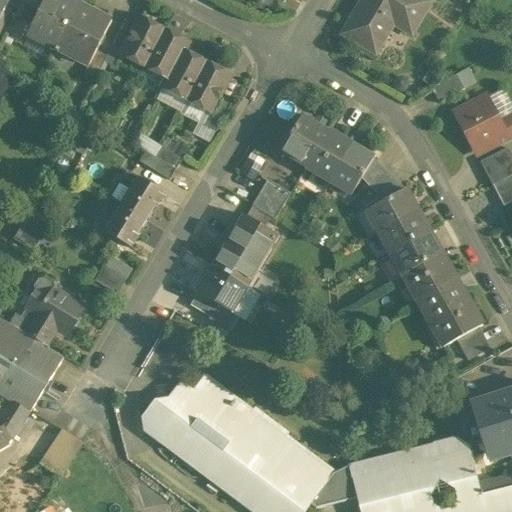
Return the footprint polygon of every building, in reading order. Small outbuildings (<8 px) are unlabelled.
[(0,0),(0,20),(8,4),(10,0),(0,0)] [(23,0),(10,0),(8,4),(19,10),(21,5),(23,0)] [(23,0),(21,5),(32,11),(36,0),(23,0)] [(45,0),(39,14),(28,36),(57,50),(79,5),(68,0),(45,0)] [(39,14),(45,0),(36,0),(32,11),(39,14)] [(362,0),(342,35),(376,55),(377,53),(373,51),(390,22),(412,35),(431,3),(426,0),(362,0)] [(112,22),(79,5),(57,50),(89,66),(90,67),(98,52),(112,22)] [(165,31),(143,19),(142,19),(130,40),(122,56),(123,56),(145,68),(146,68),(165,31)] [(165,31),(146,68),(168,79),(168,80),(169,80),(184,52),(189,43),(188,43),(166,32),(166,31),(165,31)] [(108,57),(105,63),(116,69),(123,56),(122,56),(130,40),(120,35),(108,57)] [(108,57),(98,52),(90,67),(89,66),(85,73),(97,79),(105,63),(108,57)] [(184,52),(169,80),(168,80),(158,100),(181,113),(188,101),(207,64),(206,64),(184,53),(184,52)] [(229,76),(207,65),(207,64),(188,101),(210,112),(210,113),(211,113),(219,99),(231,76),(230,75),(229,76)] [(431,69),(423,81),(431,87),(440,74),(431,69)] [(457,75),(432,89),(440,104),(465,90),(457,75)] [(510,141),(488,98),(456,115),(473,147),(491,137),(496,148),(510,141)] [(219,99),(211,113),(210,113),(203,127),(217,134),(231,105),(219,99)] [(329,131),(303,116),(280,153),(306,169),(329,131)] [(95,135),(74,124),(62,145),(84,156),(95,135)] [(353,146),(329,131),(306,169),(330,184),(353,146)] [(183,157),(189,145),(172,135),(165,147),(183,157)] [(478,158),(496,148),(491,137),(473,147),(478,158)] [(156,158),(162,148),(152,142),(146,152),(156,158)] [(374,159),(353,146),(330,184),(352,196),(362,178),(374,159)] [(183,160),(162,148),(156,158),(177,171),(183,160)] [(511,157),(508,149),(481,163),(493,186),(511,176),(511,157)] [(156,158),(146,152),(140,162),(170,181),(177,171),(156,158)] [(385,170),(374,159),(362,178),(370,186),(385,170)] [(385,170),(370,186),(378,194),(394,179),(385,170)] [(166,194),(130,172),(126,179),(134,184),(122,205),(149,222),(166,194)] [(511,176),(493,186),(504,207),(511,203),(511,176)] [(394,179),(378,194),(385,202),(406,190),(394,179)] [(291,195),(268,181),(263,191),(266,193),(266,194),(285,205),(291,195)] [(385,202),(367,212),(380,233),(418,212),(406,190),(385,202)] [(285,205),(266,194),(266,193),(263,191),(253,207),(276,220),(285,205)] [(149,222),(122,205),(109,225),(100,220),(96,227),(132,249),(149,222)] [(276,220),(253,207),(247,217),(271,232),(277,221),(276,220)] [(418,212),(380,233),(392,255),(430,233),(418,212)] [(247,217),(244,215),(212,268),(213,267),(249,288),(249,289),(280,237),(271,232),(247,217)] [(48,230),(28,218),(15,238),(35,251),(48,230)] [(430,233),(392,255),(404,277),(443,255),(430,233)] [(105,268),(126,281),(135,266),(114,254),(105,268)] [(443,255),(404,277),(418,301),(456,279),(443,255)] [(249,288),(213,267),(212,268),(208,276),(207,276),(197,293),(201,295),(222,307),(234,315),(249,289),(249,288)] [(126,281),(105,268),(97,282),(118,294),(126,281)] [(46,278),(39,280),(35,288),(36,295),(22,318),(33,325),(28,333),(47,346),(57,329),(62,332),(66,327),(72,331),(86,309),(57,291),(55,284),(46,278)] [(456,279),(418,301),(445,348),(457,341),(480,329),(483,327),(456,279)] [(222,307),(201,295),(193,308),(214,320),(222,307)] [(222,307),(214,320),(226,328),(234,315),(222,307)] [(64,359),(0,319),(0,395),(11,403),(30,414),(29,415),(64,359)] [(480,329),(457,341),(469,362),(491,349),(480,329)] [(289,434),(255,409),(253,411),(206,375),(194,391),(182,382),(169,399),(155,402),(143,418),(145,432),(251,511),(305,511),(311,505),(335,472),(287,436),(289,434)] [(511,395),(499,400),(498,398),(473,406),(480,428),(483,427),(491,453),(511,446),(511,395)] [(0,400),(0,451),(10,446),(29,415),(30,414),(11,403),(5,410),(0,400)] [(84,444),(63,430),(40,465),(61,478),(84,444)] [(410,464),(353,478),(353,477),(352,477),(352,479),(353,479),(358,499),(360,511),(485,511),(484,508),(485,507),(484,506),(479,486),(480,485),(470,448),(456,439),(434,444),(434,445),(426,459),(410,463),(410,464)] [(426,459),(434,445),(351,466),(353,477),(353,478),(410,464),(410,463),(426,459)] [(85,486),(92,472),(78,464),(64,490),(88,502),(95,491),(85,486)] [(351,466),(335,472),(311,505),(316,510),(358,499),(353,479),(352,479),(352,477),(353,477),(351,466)] [(511,511),(511,477),(480,485),(479,486),(484,506),(485,507),(484,508),(485,511),(511,511)]
